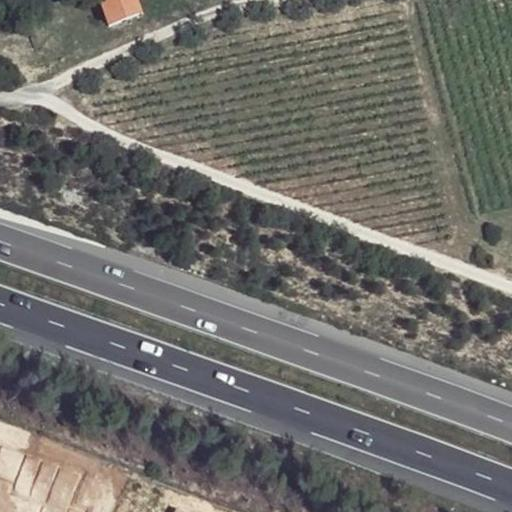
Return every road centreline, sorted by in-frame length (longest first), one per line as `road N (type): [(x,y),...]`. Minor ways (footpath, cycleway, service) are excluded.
road 1 (motorway): [(0,309),(511,497)]
road 2 (motorway): [(511,423),(0,240)]
